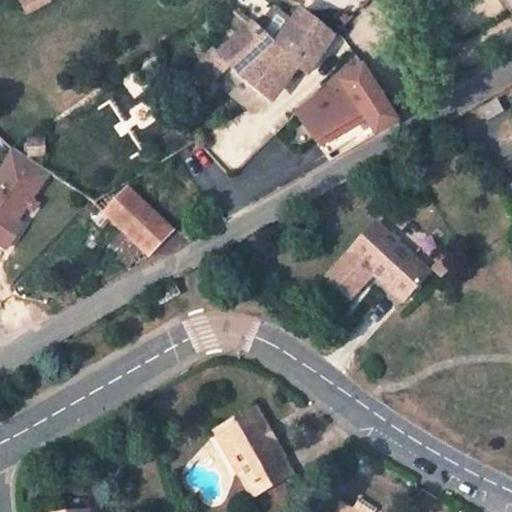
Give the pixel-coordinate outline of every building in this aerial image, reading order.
[(35,6),(31,0),(7,0),(21,13),(35,6)] [(250,21),(231,0),(220,0),(216,3),(239,26),(242,30),(250,21)] [(263,9),(250,21),(242,30),(239,26),(205,55),(201,52),(197,55),(190,48),(183,55),(190,62),(186,65),(202,82),(218,68),(255,98),(286,66),(297,72),(325,37),(291,11),(278,22),(263,9)] [(389,118),(355,65),(287,113),(325,159),(389,118)] [(478,120),(498,110),(492,97),(471,108),(478,120)] [(10,149),(0,165),(0,244),(7,249),(31,211),(30,211),(53,175),(10,149)] [(96,213),(139,255),(141,254),(162,232),(118,191),(96,213)] [(427,265),(374,219),(327,273),(350,295),(362,281),(355,274),(364,265),(400,297),(427,265)] [(257,409),(214,432),(250,499),(293,476),(257,409)] [(355,511),(339,502),(333,511),(355,511)]
